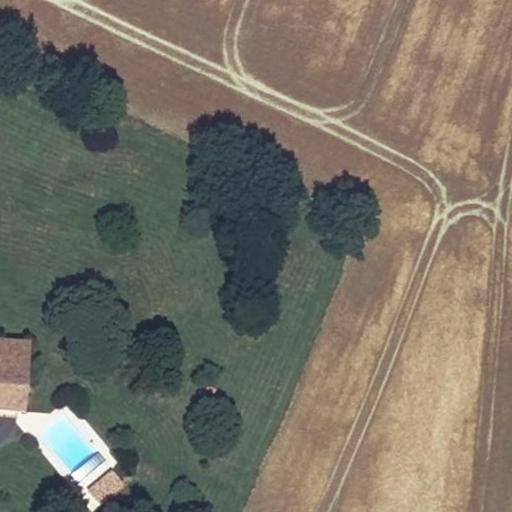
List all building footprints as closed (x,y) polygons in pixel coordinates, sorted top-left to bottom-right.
[(0,408),(0,410),(21,412),(27,345),(0,342),(0,364),(1,365),(0,367),(17,368),(14,409),(0,408)] [(0,408),(14,409),(17,368),(0,367),(1,365),(0,364),(0,408)] [(205,394),(212,398),(215,391),(208,387),(205,394)] [(70,473),(72,409),(59,408),(58,429),(46,429),(45,473),(70,473)] [(101,483),(111,496),(123,486),(113,473),(101,483)] [(89,493),(99,506),(111,496),(101,483),(89,493)]
